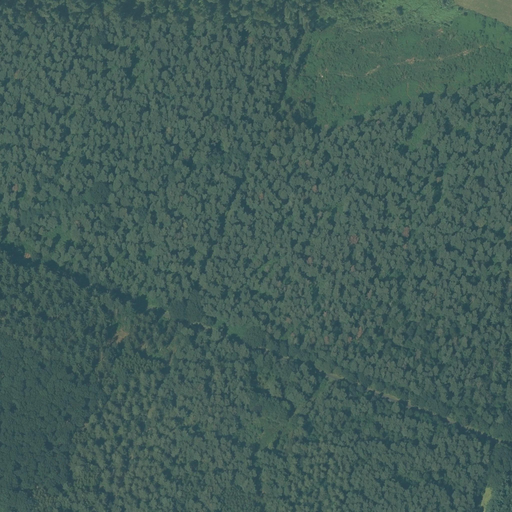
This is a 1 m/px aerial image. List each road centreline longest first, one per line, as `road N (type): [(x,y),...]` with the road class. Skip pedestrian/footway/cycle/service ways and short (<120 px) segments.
road 1 (track): [(511,445),(187,322)]
road 2 (track): [(187,322),(313,0)]
road 3 (track): [(111,511),(187,322)]
road 4 (track): [(187,322),(0,251)]
